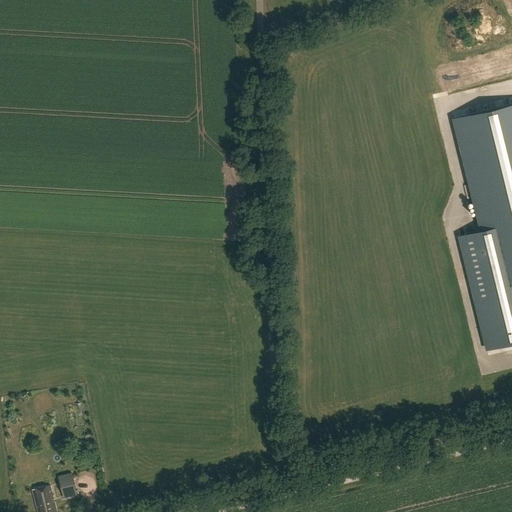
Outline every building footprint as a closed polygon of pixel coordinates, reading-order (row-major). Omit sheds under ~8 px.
[(488,349),(511,343),(511,105),(455,119),(482,231),(460,236),(488,349)] [(70,463),(50,469),(53,479),(59,477),(58,475),(72,471),(70,463)] [(35,479),(33,472),(27,473),(29,481),(35,479)] [(77,494),(73,475),(59,478),(63,498),(77,494)] [(55,511),(50,488),(32,492),(36,511),(55,511)]
